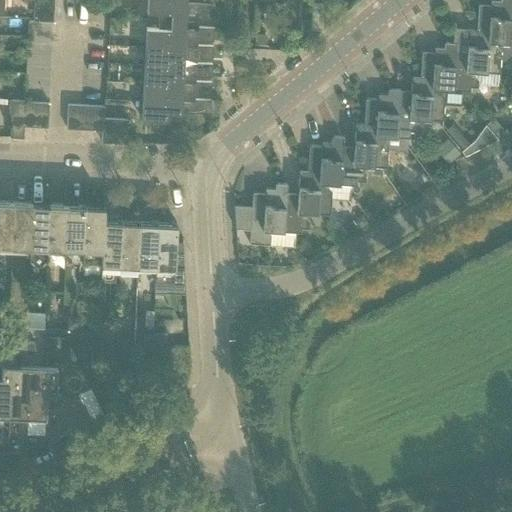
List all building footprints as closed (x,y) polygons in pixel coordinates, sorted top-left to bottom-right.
[(33,0),(33,21),(52,22),(53,0),(33,0)] [(148,0),(148,12),(160,12),(160,21),(187,22),(188,13),(200,14),(200,18),(214,19),(214,5),(190,3),(190,4),(187,4),(186,0),(148,0)] [(478,4),(476,29),(477,29),(490,30),(487,72),(498,73),(499,73),(500,50),(496,46),(493,46),(493,42),(494,42),(510,43),(511,9),(511,4),(511,0),(501,0),(502,1),(494,0),(490,0),(490,5),(478,4)] [(147,28),(146,47),(172,48),(173,39),(186,40),(213,41),(213,28),(200,27),(200,32),(187,31),(187,22),(160,21),(159,29),(147,28)] [(456,51),(453,90),(463,91),(470,91),(471,86),(478,87),(478,84),(497,86),(498,73),(487,72),(490,30),(477,29),(476,29),(469,28),(467,52),(456,51)] [(254,33),(254,45),(265,46),(265,34),(254,33)] [(146,47),(145,65),(171,66),(172,58),(185,58),(212,60),(212,46),(199,45),(199,50),(186,49),(186,40),(173,39),(172,48),(146,47)] [(420,76),(433,78),(430,119),(442,120),(443,104),(460,105),(464,101),(462,99),(463,91),(453,90),(456,51),(457,42),(453,42),(446,42),(446,47),(434,47),(434,52),(422,51),(420,76)] [(145,65),(144,83),(171,84),(171,76),(184,76),(211,78),(212,64),(198,63),(198,68),(185,67),(185,58),(172,58),(171,66),(145,65)] [(400,98),(396,137),(413,138),(413,134),(421,134),(421,127),(417,123),(414,123),(415,118),(430,119),(433,78),(420,76),(412,75),(411,99),(400,98)] [(144,83),(143,102),(170,103),(170,94),(184,94),(210,96),(211,82),(197,81),(197,86),(184,85),(184,76),(171,76),(171,84),(144,83)] [(365,99),(363,124),(377,125),(374,166),(386,167),(387,145),(384,140),(380,140),(381,136),(396,137),(400,98),(400,89),(390,89),(390,94),(390,95),(378,94),(378,100),(365,99)] [(143,102),(142,120),(169,122),(170,113),(182,113),(209,114),(210,100),(196,100),(196,104),(183,104),(184,94),(170,94),(170,103),(143,102)] [(9,100),(8,114),(11,114),(23,115),(24,102),(24,101),(9,100)] [(24,102),(23,115),(24,115),(23,126),(35,127),(36,103),(24,102)] [(36,103),(35,127),(47,127),(48,103),(36,103)] [(69,104),(68,128),(80,129),(81,105),(69,104)] [(81,105),(80,129),(92,129),(93,106),(81,105)] [(92,129),(103,130),(104,130),(105,119),(105,106),(93,106),(92,129)] [(10,137),(11,137),(23,138),(23,126),(24,115),(23,115),(11,114),(10,137)] [(493,118),(485,125),(496,137),(503,130),(493,118)] [(102,141),(116,142),(117,119),(105,119),(104,130),(103,130),(102,141)] [(117,119),(116,142),(127,143),(129,120),(117,119)] [(354,147),(342,146),(340,184),(352,185),(357,186),(357,181),(364,181),(365,174),(361,170),(358,169),(358,165),(374,166),(377,125),(363,124),(355,123),(354,147)] [(309,145),(307,171),(320,172),(317,213),(330,214),(331,198),(350,199),(352,185),(340,184),(342,146),(343,137),(333,136),(333,142),(321,141),(321,146),(309,145)] [(463,137),(456,142),(462,150),(469,144),(463,137)] [(446,139),(435,149),(448,163),(459,153),(446,139)] [(286,193),(283,231),(295,232),(296,232),(300,233),(301,228),(308,229),(308,221),(305,217),(302,217),(302,212),(303,212),(317,213),(320,172),(307,171),(299,170),(297,194),(286,193)] [(251,206),(234,205),(236,228),(250,229),(249,243),(270,244),(294,246),(295,232),(283,231),(286,193),(287,184),(277,184),(277,189),(265,188),(265,194),(252,193),(251,206)] [(0,250),(11,251),(11,245),(13,201),(0,200),(0,250)] [(11,245),(29,246),(32,202),(13,201),(11,245)] [(29,246),(47,247),(50,203),(32,202),(29,246)] [(47,247),(47,254),(65,255),(66,248),(68,204),(50,203),(47,247)] [(66,248),(84,249),(86,205),(68,204),(66,248)] [(370,204),(362,209),(369,221),(378,216),(370,204)] [(84,249),(83,262),(101,263),(104,206),(86,205),(84,249)] [(101,263),(101,270),(119,271),(119,264),(122,221),(104,220),(105,206),(104,206),(101,263)] [(356,217),(355,224),(359,230),(368,223),(361,214),(356,217)] [(352,220),(341,227),(348,237),(358,230),(352,220)] [(119,264),(119,271),(137,272),(138,265),(140,222),(122,221),(119,264)] [(138,265),(137,272),(156,273),(156,266),(158,223),(140,222),(138,265)] [(156,273),(155,292),(156,292),(156,288),(184,290),(184,294),(186,294),(184,267),(184,254),(175,253),(177,224),(158,223),(156,266),(156,273)] [(1,302),(1,313),(9,314),(9,302),(1,302)] [(145,310),(144,326),(153,326),(154,311),(145,310)] [(27,311),(26,327),(44,328),(44,312),(27,311)] [(14,317),(14,326),(25,327),(26,317),(14,317)] [(67,317),(66,329),(79,330),(80,318),(67,317)] [(97,341),(97,342),(115,343),(116,321),(98,320),(97,332),(97,341)] [(97,332),(79,331),(79,340),(97,341),(97,332)] [(153,333),(152,346),(165,345),(166,333),(153,333)] [(142,334),(142,346),(151,347),(152,335),(142,334)] [(45,337),(45,354),(66,354),(66,337),(45,337)] [(8,353),(21,354),(22,341),(9,340),(8,353)] [(22,341),(21,354),(34,354),(35,341),(22,341)] [(1,377),(0,377),(0,416),(9,417),(11,392),(19,392),(21,366),(2,365),(1,377)] [(39,366),(21,366),(19,392),(11,392),(9,417),(27,418),(29,392),(37,393),(39,366)] [(57,367),(39,366),(37,393),(29,392),(27,418),(46,418),(47,407),(60,407),(60,394),(56,394),(57,367)] [(90,389),(79,394),(90,419),(102,414),(90,389)] [(17,452),(8,452),(8,462),(17,461),(17,452)]
